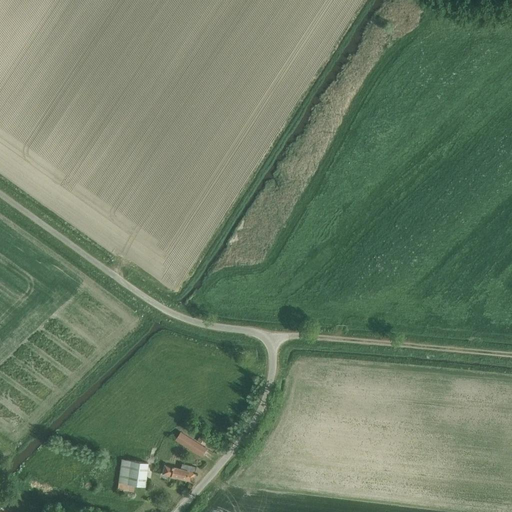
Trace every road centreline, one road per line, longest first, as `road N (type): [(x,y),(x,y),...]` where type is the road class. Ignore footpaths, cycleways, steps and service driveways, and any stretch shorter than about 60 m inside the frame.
road 1 (unclassified): [(177,511),(253,421),(269,382),(272,337),(169,312),(0,194)]
road 2 (track): [(511,355),(272,337)]
